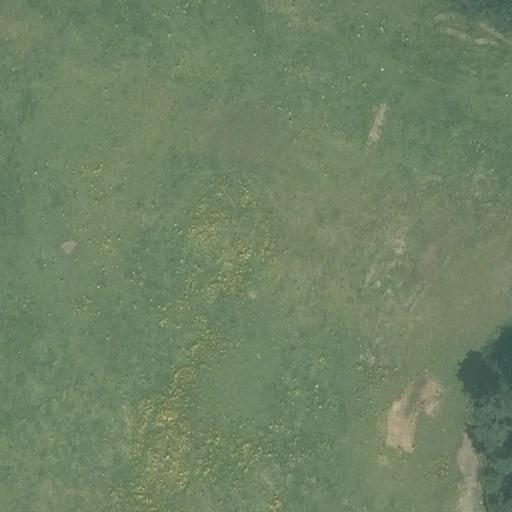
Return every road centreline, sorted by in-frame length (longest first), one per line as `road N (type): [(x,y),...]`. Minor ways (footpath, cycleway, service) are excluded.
road 1 (track): [(511,243),(496,185),(451,114),(401,0)]
road 2 (track): [(478,511),(471,449),(484,388),(510,353)]
